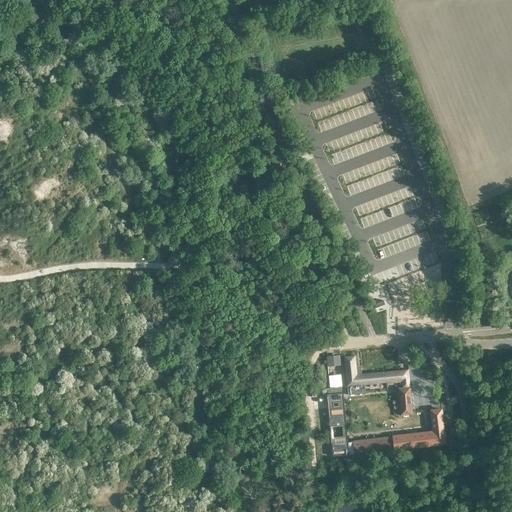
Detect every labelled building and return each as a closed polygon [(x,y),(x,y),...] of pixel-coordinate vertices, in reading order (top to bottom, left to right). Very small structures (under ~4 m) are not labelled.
[(136,15),(141,11),(137,7),(132,11),(136,15)] [(401,382),(402,389),(410,388),(410,386),(409,386),(408,369),(358,374),(358,372),(356,372),(354,355),(344,356),(346,386),(387,382),(387,383),(401,382)] [(410,391),(410,388),(402,389),(397,389),(400,415),(412,414),(410,391)] [(330,393),(325,394),(333,456),(349,454),(342,392),(339,392),(330,393)] [(392,436),(392,437),(394,449),(419,446),(444,443),(440,409),(430,410),(433,431),(392,436)] [(354,453),(394,449),(392,437),(373,439),(374,441),(366,442),(366,440),(353,442),(354,453)]
